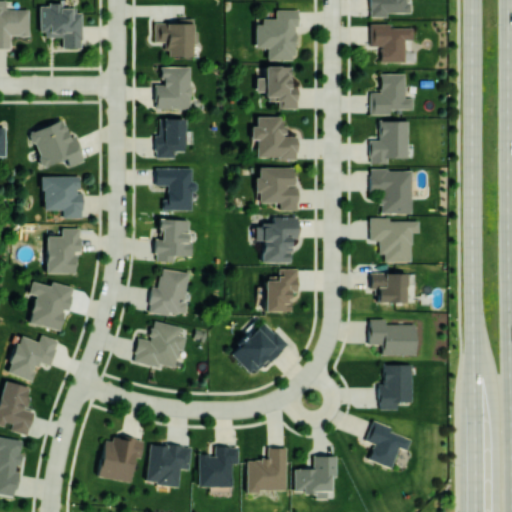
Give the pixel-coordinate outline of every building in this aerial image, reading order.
[(27,35),(28,8),(5,8),(5,0),(0,0),(0,47),(8,48),(9,34),(27,35)] [(368,0),(369,16),(386,16),(386,12),(409,12),(408,0),(368,0)] [(38,3),(38,34),(60,34),(60,46),(80,47),(80,8),(53,7),(53,3),(38,3)] [(254,47),(266,47),(266,59),(295,59),(294,8),(274,8),(274,17),(261,17),(261,23),(254,23),(254,47)] [(152,22),(153,41),(165,40),(165,56),(192,55),(192,17),(175,17),(175,22),(152,22)] [(379,61),(403,61),(404,39),(412,39),(412,25),(369,24),(368,45),(379,45),(379,61)] [(190,66),(160,65),(160,83),(154,83),(154,108),(189,108),(190,66)] [(294,65),(263,65),(262,77),(255,76),(254,90),(263,91),(263,98),(277,98),(276,107),(293,107),(294,65)] [(404,72),(379,72),(379,91),(368,91),(368,114),(389,113),(389,108),(412,108),(411,96),(404,96),(404,72)] [(296,135),(284,135),(284,128),(280,128),(280,116),(255,116),(254,124),(249,124),(249,138),(255,138),(255,157),(296,157),(296,135)] [(183,150),(183,117),(157,117),(157,134),(154,134),(154,156),(173,157),(173,150),(183,150)] [(25,131),(30,144),(33,143),(41,166),(63,158),(66,166),(82,160),(74,137),(69,138),(61,118),(25,131)] [(385,162),(386,156),(406,157),(408,120),(377,119),(376,139),(368,139),(368,162),(385,162)] [(161,208),(190,209),(191,167),(154,166),(154,183),(166,184),(166,198),(161,198),(161,208)] [(295,209),(295,166),(257,166),(257,175),(254,175),(254,201),(277,201),(277,209),(295,209)] [(411,212),(411,168),(368,168),(368,189),(381,189),(381,212),(411,212)] [(77,175),(41,175),(40,209),(60,209),(60,216),(80,216),(80,191),(77,191),(77,175)] [(288,261),(288,236),(295,236),(296,215),(270,215),(270,222),(260,222),(260,227),(253,227),(253,239),(260,240),(260,260),(288,261)] [(382,260),(410,260),(410,231),(418,231),(418,219),(387,219),(387,216),(368,216),(368,239),(377,239),(377,253),(382,253),(382,260)] [(187,218),(158,217),(157,238),(154,238),(153,260),(172,261),(172,255),(189,256),(190,243),(186,243),(187,218)] [(74,272),(74,251),(78,251),(78,227),(59,227),(59,235),(45,235),(45,272),(74,272)] [(295,267),(276,267),(276,275),(263,275),(263,310),(289,310),(288,290),(296,290),(295,267)] [(147,310),(182,314),(187,271),(159,268),(157,286),(149,286),(147,310)] [(404,302),(405,272),(369,272),(368,289),(376,289),(375,301),(404,302)] [(413,300),(414,273),(406,272),(405,300),(413,300)] [(58,329),(63,307),(66,308),(72,286),(50,280),(49,285),(29,280),(26,293),(33,295),(27,322),(58,329)] [(228,353),(252,375),(284,340),(260,318),(228,353)] [(414,354),(414,323),(384,323),(384,318),(367,318),(367,343),(380,343),(380,353),(414,354)] [(179,325),(151,320),(147,339),(136,336),(131,359),(176,368),(182,334),(178,333),(179,325)] [(4,371),(30,380),(37,360),(47,364),(56,339),(39,333),(36,340),(18,334),(4,371)] [(377,408),(395,408),(395,400),(411,400),(410,363),(381,363),(382,383),(377,383),(377,408)] [(0,386),(0,424),(5,426),(5,429),(26,434),(32,409),(24,407),(29,385),(2,379),(0,386)] [(390,467),(397,446),(405,449),(410,435),(370,421),(363,439),(372,442),(366,458),(390,467)] [(95,474),(128,481),(136,440),(103,433),(95,474)] [(0,492),(13,494),(20,439),(0,436),(0,492)] [(143,481),(177,485),(179,467),(187,468),(190,446),(148,441),(143,481)] [(197,453),(196,485),(229,486),(230,463),(236,463),(237,445),(212,445),(212,453),(197,453)] [(285,489),(284,446),(265,447),(265,458),(244,458),(245,490),(285,489)] [(292,491),(312,491),(312,497),(327,497),(327,474),(334,474),(334,454),(311,454),(311,465),(292,465),(292,491)]
